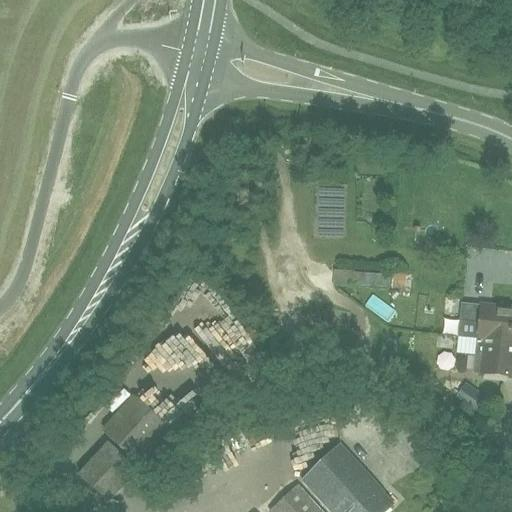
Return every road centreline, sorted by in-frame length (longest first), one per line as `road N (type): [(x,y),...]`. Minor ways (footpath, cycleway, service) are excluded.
road 1 (primary): [(0,420),(58,360),(132,239),(155,193),(198,56)]
road 2 (unclassified): [(0,306),(29,250),(87,52),(119,39),(198,56)]
road 3 (tertiary): [(511,142),(198,56)]
road 4 (track): [(297,260),(355,314),(379,367),(479,432),(497,460)]
